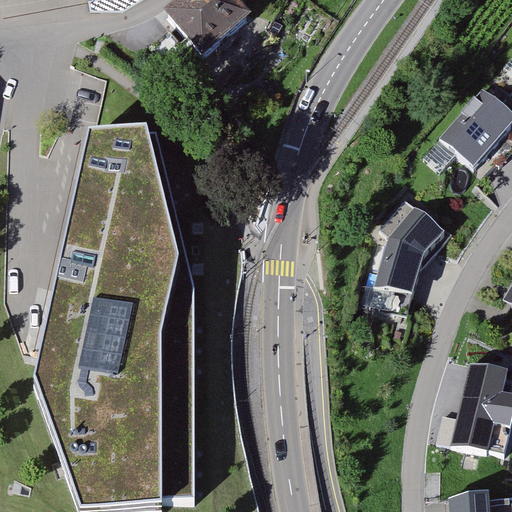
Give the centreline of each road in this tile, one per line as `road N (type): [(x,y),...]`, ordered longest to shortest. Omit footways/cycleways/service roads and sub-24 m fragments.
road 1 (secondary): [(278,295),(305,131),(384,0)]
road 2 (residential): [(412,511),(432,364),(461,293),(511,217)]
road 3 (residential): [(335,511),(309,305),(278,295)]
road 4 (secondary): [(294,511),(278,295)]
road 5 (residential): [(14,39),(131,21),(165,0)]
